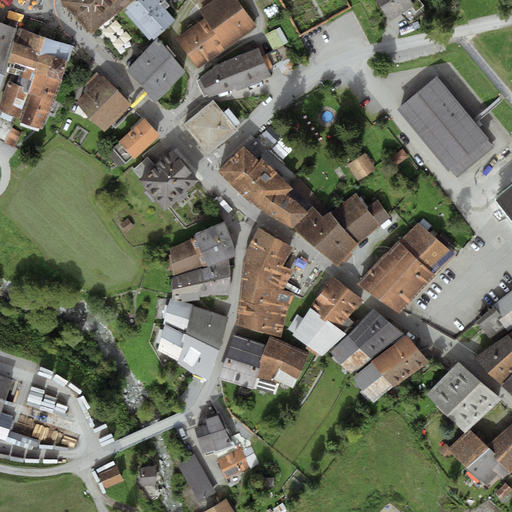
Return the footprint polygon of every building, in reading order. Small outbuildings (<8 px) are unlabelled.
[(62,0),(62,1),(72,13),(91,33),(132,0),(62,0)] [(134,0),(126,8),(127,9),(124,12),(150,40),(152,37),(154,39),(175,20),(165,9),(170,5),(164,0),(134,0)] [(213,0),(203,7),(200,10),(206,19),(227,48),(257,27),(237,0),(213,0)] [(376,0),(389,21),(401,13),(414,6),(410,0),(376,0)] [(332,8),(339,19),(350,12),(344,1),(332,8)] [(300,41),(324,29),(316,14),(293,27),(300,41)] [(198,68),(227,48),(206,19),(177,38),(198,68)] [(0,72),(3,75),(16,29),(0,22),(0,72)] [(45,38),(19,27),(9,61),(11,61),(25,65),(21,77),(32,81),(33,81),(35,73),(45,38)] [(280,27),(266,34),(282,62),(290,57),(283,45),(288,42),(280,27)] [(61,81),(73,46),(45,38),(35,73),(61,81)] [(157,38),(126,70),(156,102),(185,71),(157,38)] [(258,47),(215,66),(200,78),(209,97),(235,88),(235,90),(261,82),(261,80),(272,76),(258,47)] [(89,89),(101,77),(95,71),(83,83),(89,89)] [(20,121),(41,129),(61,81),(35,73),(33,81),(20,121)] [(437,74),(398,105),(456,177),(472,164),(495,146),(473,119),(437,74)] [(130,104),(103,76),(101,77),(89,89),(76,102),(105,131),(130,104)] [(19,85),(8,81),(0,104),(0,109),(18,118),(32,81),(21,77),(19,85)] [(215,99),(185,124),(209,153),(239,129),(215,99)] [(160,136),(145,118),(113,147),(126,162),(132,157),(135,159),(160,136)] [(0,123),(0,139),(6,143),(13,129),(14,127),(2,121),(0,123)] [(13,129),(6,143),(14,147),(22,133),(13,129)] [(266,129),(259,135),(265,143),(273,136),(266,129)] [(126,162),(113,147),(107,152),(120,168),(126,162)] [(217,171),(234,187),(259,161),(243,147),(217,171)] [(140,178),(138,180),(147,190),(144,192),(153,203),(156,200),(165,210),(198,180),(172,151),(155,165),(140,178)] [(365,153),(347,165),(358,181),(376,170),(365,153)] [(140,178),(155,165),(148,157),(133,170),(140,178)] [(293,188),(262,158),(259,161),(234,187),(250,202),(269,215),(286,195),(293,188)] [(511,185),(495,200),(504,211),(511,219),(511,185)] [(367,208),(355,193),(330,213),(357,244),(380,226),(367,208)] [(286,195),(269,215),(293,227),(308,211),(286,195)] [(367,208),(380,226),(392,217),(378,199),(367,208)] [(337,265),(357,244),(330,213),(329,212),(323,217),(312,206),(308,211),(293,227),(337,265)] [(128,218),(121,223),(127,231),(133,226),(128,218)] [(225,222),(194,235),(195,237),(207,265),(236,255),(225,222)] [(417,223),(400,241),(418,257),(436,274),(455,255),(417,223)] [(243,260),(240,296),(288,306),(295,294),(284,289),(294,270),(282,266),(294,247),(258,228),(246,250),(243,260)] [(207,265),(195,237),(169,249),(170,254),(173,269),(174,275),(207,265)] [(381,299),(418,257),(400,241),(358,284),(381,299)] [(173,269),(170,254),(165,255),(165,270),(173,269)] [(418,257),(381,299),(400,312),(437,274),(436,274),(418,257)] [(231,294),(229,259),(202,269),(205,296),(231,294)] [(172,277),(172,298),(182,298),(199,296),(205,296),(202,269),(172,277)] [(363,300),(332,277),(311,307),(346,334),(355,324),(348,317),(363,300)] [(511,327),(511,290),(492,306),(493,308),(476,322),(492,342),(511,327)] [(281,337),(289,307),(240,296),(237,325),(281,337)] [(186,331),(193,305),(170,299),(164,322),(186,331)] [(227,317),(193,305),(186,331),(185,333),(219,349),(227,317)] [(346,334),(311,307),(303,318),(294,333),(293,335),(322,355),(346,334)] [(348,337),(372,359),(405,334),(373,309),(348,337)] [(294,333),(303,318),(297,314),(287,329),(294,333)] [(159,343),(158,349),(178,361),(185,333),(165,325),(163,330),(159,328),(155,342),(159,343)] [(219,349),(185,333),(178,361),(177,363),(208,380),(219,349)] [(474,358),(501,384),(511,371),(511,337),(509,333),(474,358)] [(266,346),(233,335),(218,379),(253,389),(256,377),(262,359),(266,346)] [(393,386),(396,384),(429,362),(407,335),(377,357),(371,363),(393,386)] [(277,384),(282,370),(297,379),(309,354),(270,336),(266,346),(262,359),(256,377),(277,384)] [(348,337),(331,352),(353,374),(372,359),(348,337)] [(458,362),(427,394),(464,432),(500,399),(458,362)] [(370,398),(374,402),(393,386),(371,363),(352,379),(362,390),(360,391),(367,400),(370,398)] [(0,413),(0,412),(12,378),(0,374),(0,413)] [(511,374),(501,386),(511,394),(511,374)] [(274,394),(277,384),(256,377),(253,389),(274,394)] [(67,420),(69,413),(57,410),(58,404),(31,396),(27,409),(67,420)] [(14,416),(0,412),(0,413),(0,438),(6,440),(9,431),(14,416)] [(206,424),(194,428),(201,454),(215,450),(215,451),(232,445),(229,437),(218,415),(204,420),(206,424)] [(499,462),(510,472),(511,469),(511,423),(487,446),(489,448),(495,454),(493,456),(499,462)] [(467,468),(489,448),(487,446),(469,429),(449,448),(467,468)] [(39,440),(9,431),(6,440),(31,448),(32,445),(37,447),(39,440)] [(232,445),(215,451),(219,459),(241,448),(243,450),(251,446),(249,441),(241,437),(240,433),(229,437),(232,445)] [(444,445),(439,450),(447,459),(452,454),(444,445)] [(251,446),(243,450),(251,468),(259,464),(251,446)] [(218,459),(228,479),(251,468),(243,450),(241,448),(219,459),(218,459)] [(489,448),(467,468),(487,486),(498,475),(492,469),(499,462),(493,456),(495,454),(489,448)] [(194,455),(177,464),(198,502),(215,492),(194,455)] [(510,472),(499,462),(492,469),(498,475),(502,480),(510,472)] [(116,466),(99,474),(106,489),(123,481),(116,466)] [(155,466),(138,468),(142,486),(156,484),(155,466)] [(505,483),(496,493),(503,499),(511,489),(505,483)] [(233,511),(226,499),(203,511),(233,511)]
